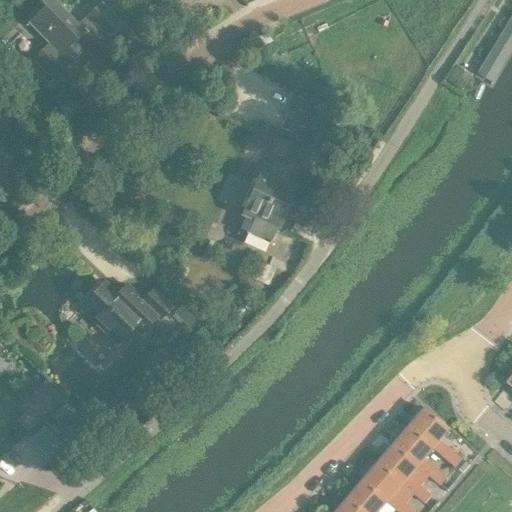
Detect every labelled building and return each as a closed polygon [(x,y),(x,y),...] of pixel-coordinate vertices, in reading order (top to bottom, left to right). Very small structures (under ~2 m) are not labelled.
[(66,12),(65,13),(52,0),(45,0),(41,4),(44,8),(28,24),(49,45),(33,60),(53,81),(90,45),(97,52),(124,26),(101,2),(78,24),(66,12)] [(511,0),(503,0),(501,5),(511,11),(511,9),(511,0)] [(511,65),(511,25),(478,81),(496,92),(511,65)] [(323,106),(318,115),(329,121),(333,112),(323,106)] [(320,169),(336,129),(308,117),(298,140),(304,143),(296,159),(320,169)] [(272,244),(279,226),(294,191),(259,176),(242,217),(254,222),(249,235),(272,244)] [(122,298),(118,297),(104,284),(76,312),(77,313),(81,309),(118,344),(133,328),(140,335),(157,318),(160,321),(171,309),(152,291),(142,301),(126,286),(125,288),(131,293),(124,300),(122,298)] [(44,381),(28,398),(47,415),(63,399),(44,381)] [(62,427),(70,418),(60,408),(52,416),(62,427)] [(463,460),(440,441),(450,430),(427,410),(411,428),(434,448),(433,449),(456,468),(463,460)] [(62,448),(43,428),(31,440),(50,459),(62,448)] [(425,459),(433,449),(434,448),(411,428),(396,446),(431,476),(430,477),(440,486),(447,478),(425,459)] [(421,486),(430,477),(431,476),(396,446),(381,464),(415,494),(414,495),(425,504),(432,495),(421,486)] [(463,460),(456,468),(463,474),(470,466),(463,460)] [(414,511),(406,504),(414,495),(415,494),(381,464),(365,482),(388,502),(387,503),(398,511),(414,511)] [(378,511),(387,503),(388,502),(365,482),(350,500),(363,511),(378,511)] [(363,511),(350,500),(339,511),(363,511)]
